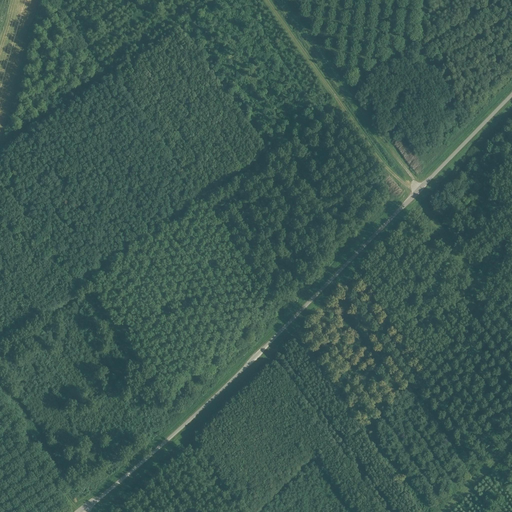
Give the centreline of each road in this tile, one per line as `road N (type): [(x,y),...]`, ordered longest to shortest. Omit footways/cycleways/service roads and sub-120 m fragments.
road 1 (unclassified): [(83,511),(255,358),(511,94)]
road 2 (track): [(0,340),(346,94),(281,0)]
road 3 (track): [(414,194),(374,157),(267,0)]
road 4 (track): [(0,401),(78,511)]
